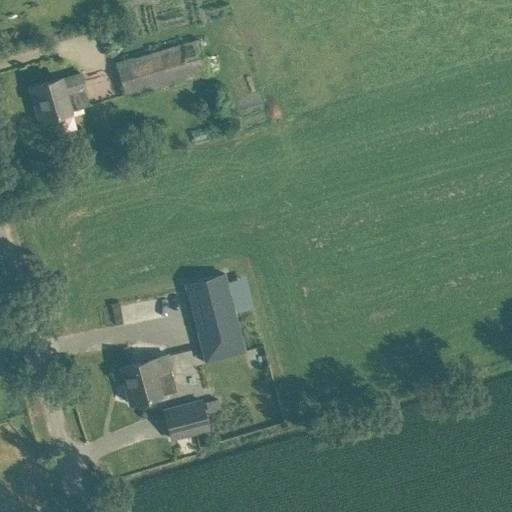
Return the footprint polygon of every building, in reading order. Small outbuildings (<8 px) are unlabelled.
[(123,93),(207,70),(198,39),(115,62),(123,93)] [(84,88),(80,73),(61,78),(60,78),(34,85),(38,98),(34,98),(40,119),(70,111),(70,110),(89,105),(84,88)] [(245,350),(240,335),(224,273),(185,283),(202,345),(206,360),(245,350)] [(131,402),(161,394),(176,389),(171,369),(167,354),(123,365),(128,383),(125,383),(131,402)] [(201,400),(164,410),(171,438),(209,428),(205,412),(202,401),(201,400)]
